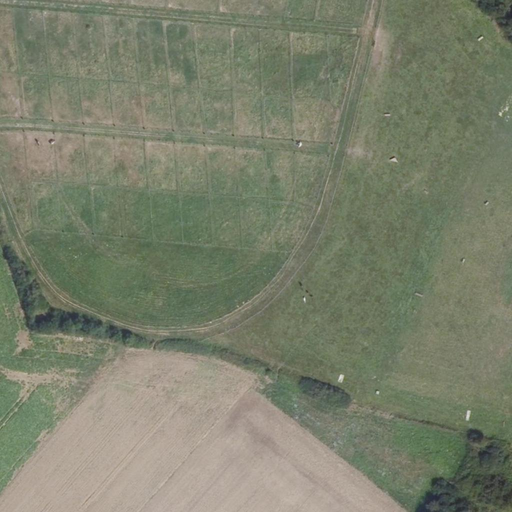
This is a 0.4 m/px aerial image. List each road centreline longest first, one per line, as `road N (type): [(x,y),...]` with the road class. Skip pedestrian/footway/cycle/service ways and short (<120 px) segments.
road 1 (track): [(0,212),(28,282),(102,325),(230,327),(324,219),(365,0)]
road 2 (track): [(230,327),(242,354),(420,421),(511,428)]
road 3 (track): [(500,511),(450,482),(343,441),(365,400)]
